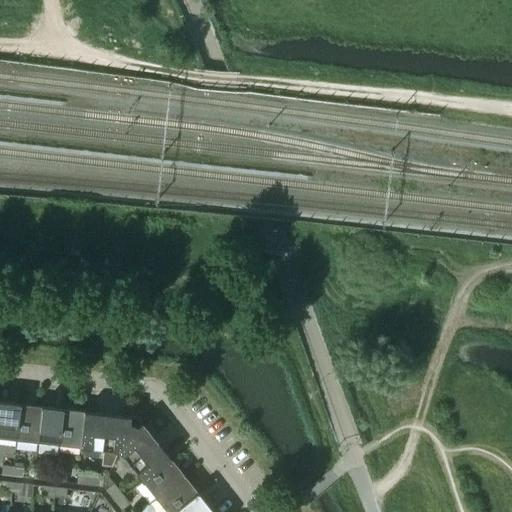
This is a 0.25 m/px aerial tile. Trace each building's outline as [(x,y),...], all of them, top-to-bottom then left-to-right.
[(0,436),(15,438),(15,439),(16,439),(20,403),(19,403),(0,401),(0,436)] [(20,403),(16,439),(17,439),(37,441),(42,405),(41,405),(41,406),(21,403),(20,403)] [(42,405),(37,441),(38,441),(58,443),(58,444),(59,444),(63,408),(62,408),(42,406),(42,405)] [(63,408),(59,444),(60,444),(60,443),(80,446),(85,410),(84,410),(84,411),(64,408),(63,408)] [(85,410),(80,446),(81,446),(101,448),(101,449),(102,449),(103,449),(103,448),(118,450),(137,417),(107,413),(106,413),(105,413),(85,411),(85,410)] [(137,417),(118,450),(128,462),(128,463),(129,464),(129,463),(142,479),(141,480),(142,480),(170,458),(170,457),(169,457),(157,441),(156,441),(156,440),(137,417)] [(170,458),(142,480),(142,481),(142,480),(155,496),(155,497),(183,474),(170,458)] [(1,473),(12,475),(13,465),(2,464),(1,473)] [(13,465),(12,475),(23,476),(24,466),(13,465)] [(44,478),(55,479),(56,470),(45,469),(44,478)] [(56,470),(55,479),(66,480),(67,471),(56,470)] [(77,482),(85,483),(86,472),(78,471),(77,482)] [(85,483),(93,484),(95,473),(86,472),(85,483)] [(93,484),(102,484),(103,474),(95,473),(93,484)] [(103,485),(105,488),(114,481),(108,475),(103,474),(102,484),(103,485)] [(183,474),(155,497),(156,498),(156,497),(167,511),(171,511),(197,491),(196,491),(183,475),(184,475),(183,474)] [(0,488),(0,489),(11,491),(12,481),(1,480),(0,488)] [(12,481),(11,491),(21,492),(22,482),(12,481)] [(105,488),(111,494),(119,488),(114,481),(105,488)] [(41,494),(53,495),(55,486),(42,484),(41,494)] [(55,486),(53,495),(66,497),(67,487),(55,486)] [(111,494),(116,501),(124,494),(119,488),(111,494)] [(171,511),(205,511),(210,508),(197,492),(197,491),(171,511)] [(124,494),(116,501),(121,508),(130,502),(124,494)]
